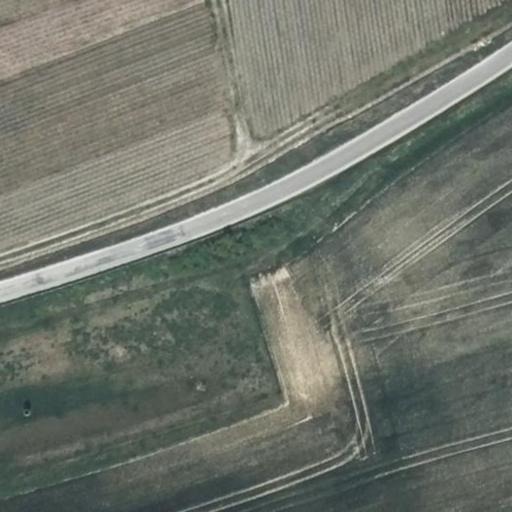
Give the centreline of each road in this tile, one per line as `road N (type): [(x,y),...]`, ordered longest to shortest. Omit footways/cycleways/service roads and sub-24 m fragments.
road 1 (tertiary): [(0,291),(129,255),(335,162),(511,53)]
road 2 (track): [(0,253),(144,206),(243,153),(220,0)]
road 3 (track): [(243,153),(508,0)]
